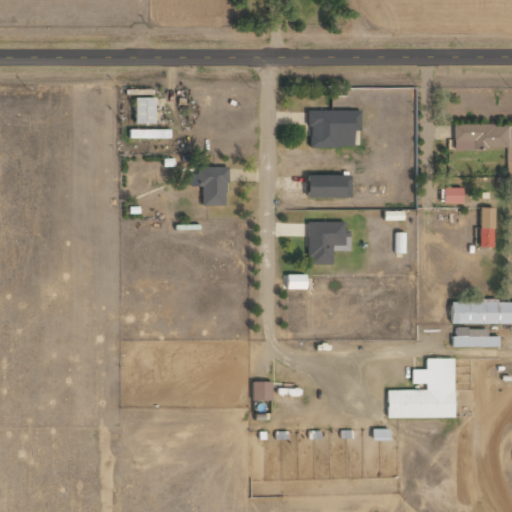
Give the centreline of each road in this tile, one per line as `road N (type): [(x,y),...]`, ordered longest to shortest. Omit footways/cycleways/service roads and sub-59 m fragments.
road 1 (tertiary): [(0,52),(511,52)]
road 2 (residential): [(254,51),(250,386)]
